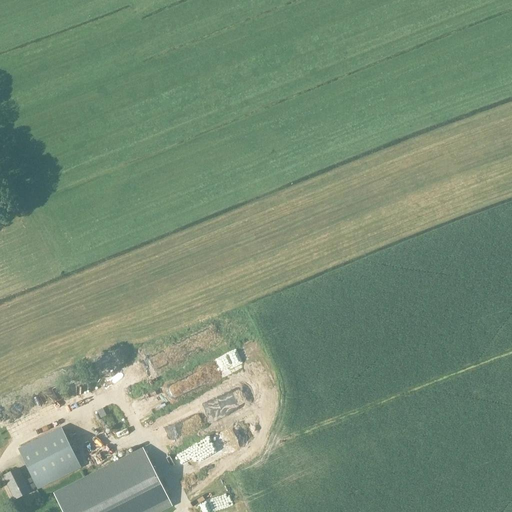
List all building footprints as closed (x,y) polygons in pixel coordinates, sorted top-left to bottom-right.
[(193,387),(201,386),(199,375),(191,376),(193,387)] [(208,417),(252,401),(247,387),(203,403),(208,417)] [(106,405),(99,406),(101,413),(108,411),(106,405)] [(159,442),(198,422),(192,411),(153,431),(159,442)] [(61,428),(18,449),(32,477),(25,481),(18,468),(3,476),(15,499),(30,492),(29,490),(36,486),(37,488),(80,467),(61,428)] [(54,494),(62,511),(154,511),(170,504),(144,450),(54,494)] [(191,496),(199,511),(202,511),(226,501),(217,483),(191,496)]
